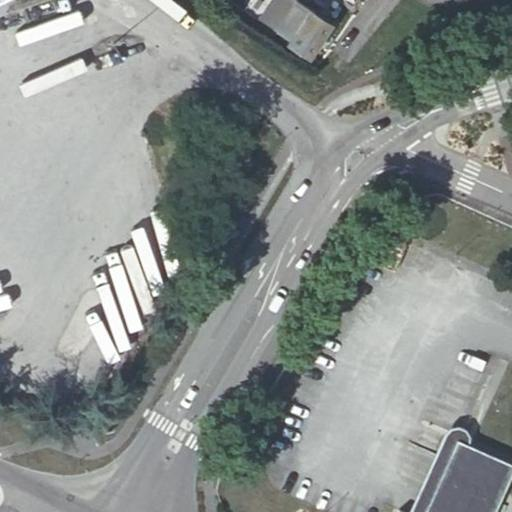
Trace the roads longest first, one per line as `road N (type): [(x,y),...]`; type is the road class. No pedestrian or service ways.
road 1 (tertiary): [(346,183),(275,244),(99,511)]
road 2 (tertiary): [(119,511),(200,447),(298,283),(346,183)]
road 3 (unclassified): [(392,131),(511,200)]
road 4 (tertiary): [(511,82),(392,131)]
